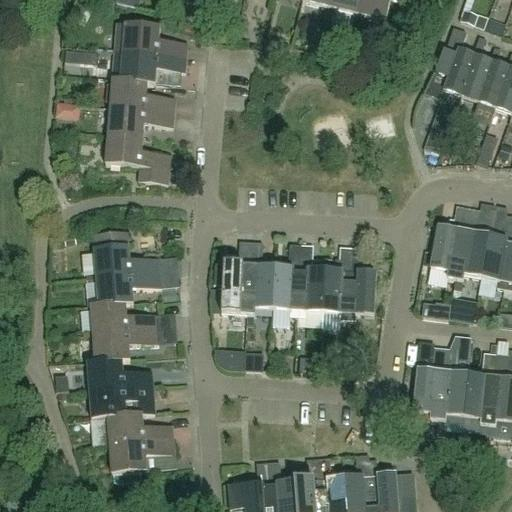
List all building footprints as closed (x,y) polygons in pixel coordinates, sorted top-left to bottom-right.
[(303,0),(303,6),(330,12),(333,0),(303,0)] [(333,0),(330,12),(358,19),(362,0),(333,0)] [(362,0),(358,19),(385,26),(391,0),(362,0)] [(115,57),(123,57),(187,63),(188,49),(159,46),(160,32),(125,29),(117,28),(115,57)] [(443,95),(461,101),(475,61),(473,60),(461,56),(467,38),(454,33),(446,57),(444,56),(436,79),(448,83),(443,95)] [(473,60),(475,61),(461,101),(478,107),(492,68),(489,67),(490,66),(480,63),(486,44),(479,41),(473,60)] [(489,67),(492,68),(478,107),(495,113),(509,74),(506,73),(507,72),(496,69),(502,54),(495,52),(490,66),(489,67)] [(121,85),(148,87),(148,88),(156,89),(156,87),(157,74),(182,76),(186,77),(187,63),(123,57),(115,57),(113,84),(121,85)] [(506,73),(509,74),(495,113),(511,119),(511,58),(507,72),(506,73)] [(62,63),(63,79),(74,79),(73,63),(62,63)] [(108,89),(106,106),(111,108),(110,113),(174,118),(176,104),(147,101),(148,88),(148,87),(121,85),(113,84),(112,87),(108,89)] [(110,113),(108,140),(143,144),(144,129),(173,132),(174,118),(110,113)] [(435,122),(424,154),(439,159),(450,128),(435,122)] [(143,144),(108,140),(106,169),(140,172),(139,186),(169,189),(171,160),(142,158),(143,144)] [(439,232),(431,274),(449,277),(448,283),(455,285),(463,286),(464,280),(464,279),(464,270),(454,267),(455,252),(454,251),(457,235),(464,235),(469,213),(457,211),(455,224),(450,223),(449,234),(439,232)] [(480,215),(469,213),(464,235),(457,235),(454,251),(455,252),(454,267),(464,270),(464,279),(464,280),(481,283),(489,241),(476,239),(480,215)] [(502,244),(489,241),(481,283),(498,286),(497,293),(511,295),(511,277),(501,274),(504,260),(503,259),(506,244),(511,244),(511,220),(507,220),(502,244)] [(93,241),(96,283),(160,278),(159,264),(130,266),(129,252),(127,238),(93,241)] [(511,244),(506,244),(503,259),(504,260),(501,274),(511,277),(511,244)] [(244,269),(250,269),(251,247),(240,246),(238,270),(224,269),(222,319),(255,320),(256,314),(256,312),(254,312),(254,303),(240,301),(241,283),(242,283),(244,269)] [(263,248),(251,247),(250,269),(244,269),(242,283),(241,283),(240,301),(254,303),(254,312),(256,312),(256,314),(273,315),(275,272),(262,272),(263,248)] [(294,273),(301,272),(302,250),(290,249),(289,273),(275,272),(273,315),(290,316),(290,322),(306,323),(306,317),(306,315),(304,314),(304,305),(291,304),(292,286),(293,286),(294,273)] [(313,250),(302,250),(301,272),(294,273),(293,286),(292,286),(291,304),(304,305),(304,314),(306,315),(306,317),(323,318),(326,275),(312,274),(313,250)] [(345,275),(351,275),(352,252),(340,252),(339,276),(326,275),(323,318),(341,318),(340,325),(356,326),(356,319),(356,318),(356,317),(356,308),(342,307),(343,289),(344,289),(345,275)] [(364,253),(352,252),(351,275),(345,275),(344,289),(343,289),(342,307),(356,308),(356,317),(356,318),(356,319),(374,320),(377,278),(363,277),(364,253)] [(132,294),(161,292),(160,278),(96,283),(99,311),(126,309),(134,309),(132,294)] [(127,323),(126,309),(99,311),(91,311),(93,340),(157,335),(156,321),(127,323)] [(95,368),(122,365),(122,366),(130,365),(129,351),(158,349),(157,335),(93,340),(95,367),(95,368)] [(446,410),(434,409),(435,394),(434,394),(436,378),(443,378),(446,353),(434,352),(432,376),(418,375),(413,417),(431,419),(430,425),(446,427),(447,421),(445,420),(446,410)] [(464,422),(468,380),(455,379),(458,355),(446,353),(443,378),(436,378),(434,394),(435,394),(434,409),(446,410),(445,420),(447,421),(446,427),(445,433),(463,435),(464,422)] [(238,360),(225,359),(216,358),(217,366),(222,372),(230,374),(245,375),(246,360),(238,360)] [(496,432),(497,426),(497,425),(496,425),(496,416),(484,415),(485,399),(483,399),(485,383),(493,383),(496,359),(484,358),(483,374),(478,376),(478,381),(468,380),(464,422),(481,424),(481,431),(496,432)] [(496,425),(497,425),(497,426),(511,427),(511,384),(505,384),(508,360),(496,359),(493,383),(485,383),(483,399),(485,399),(484,415),(496,416),(496,425)] [(299,378),(319,379),(320,363),(300,362),(299,378)] [(124,379),(122,366),(122,365),(95,368),(95,367),(87,368),(90,396),(153,391),(152,377),(124,379)] [(127,421),(127,420),(142,419),(156,418),(153,391),(90,396),(92,424),(107,423),(107,422),(127,421)] [(345,427),(346,414),(332,414),(332,426),(345,427)] [(110,450),(174,445),(173,431),(144,433),(142,419),(127,420),(127,421),(107,422),(107,423),(110,450)] [(177,441),(178,458),(196,456),(195,439),(177,441)] [(175,459),(174,445),(110,450),(112,478),(114,478),(114,486),(117,488),(139,487),(142,484),(141,476),(147,476),(146,462),(175,459)] [(365,482),(370,481),(369,465),(370,465),(369,459),(356,461),(357,479),(355,482),(345,483),(347,511),(367,511),(365,498),(367,497),(365,482)] [(347,511),(345,483),(332,484),(330,462),(318,463),(320,484),(315,485),(316,500),(314,500),(315,511),(347,511)] [(315,511),(314,500),(316,500),(315,485),(320,484),(318,463),(307,464),(307,471),(293,472),(294,487),(295,487),(297,511),(315,511)] [(370,465),(369,465),(370,481),(365,482),(367,497),(365,498),(367,511),(398,511),(398,502),(396,479),(378,480),(377,464),(370,465)] [(297,511),(295,487),(294,487),(282,488),(280,466),(268,467),(270,488),(263,489),(265,504),(263,504),(264,511),(297,511)] [(264,511),(263,504),(265,504),(263,489),(270,488),(268,467),(257,468),(258,489),(229,492),(230,511),(264,511)] [(416,511),(415,500),(398,502),(398,511),(416,511)]
